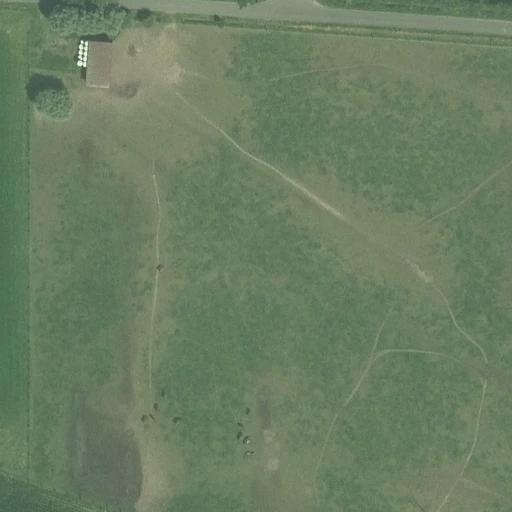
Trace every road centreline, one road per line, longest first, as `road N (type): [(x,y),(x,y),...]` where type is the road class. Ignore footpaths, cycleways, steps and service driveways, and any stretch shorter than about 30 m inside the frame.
road 1 (unclassified): [(511,32),(298,15)]
road 2 (unclassified): [(298,15),(87,0)]
